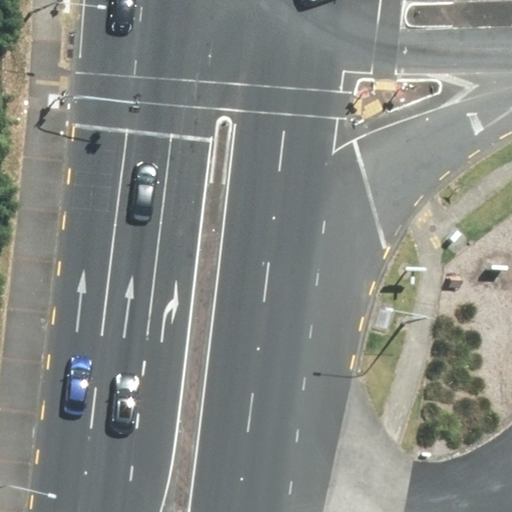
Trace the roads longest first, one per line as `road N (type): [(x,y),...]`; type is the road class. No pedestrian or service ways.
road 1 (primary): [(98,511),(137,37)]
road 2 (primary): [(511,112),(438,148),(366,198),(258,361)]
road 3 (primary): [(294,44),(258,361)]
road 4 (unclassified): [(511,47),(294,44)]
road 5 (unclassified): [(294,44),(137,37)]
road 6 (primary): [(258,361),(238,511)]
